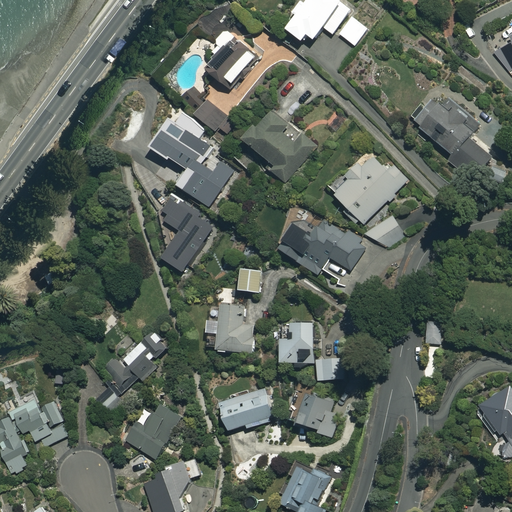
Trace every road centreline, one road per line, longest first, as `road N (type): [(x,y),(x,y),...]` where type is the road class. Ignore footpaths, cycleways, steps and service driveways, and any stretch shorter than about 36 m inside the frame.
road 1 (residential): [(361,511),(419,261),(444,236),(511,217)]
road 2 (trunk): [(0,190),(141,0)]
